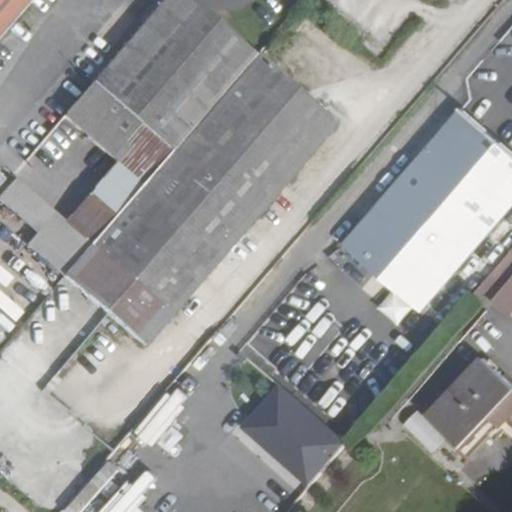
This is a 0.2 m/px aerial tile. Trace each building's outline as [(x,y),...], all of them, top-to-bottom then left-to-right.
[(0,0),(0,35),(30,0),(0,0)] [(191,0),(162,0),(64,116),(115,160),(57,229),(83,252),(62,276),(102,310),(294,88),(191,0)] [(144,347),(337,125),(294,88),(102,310),(144,347)] [(511,207),(511,151),(462,109),(345,245),(422,312),(511,207)] [(34,256),(0,226),(0,281),(6,287),(34,256)] [(34,256),(6,287),(33,310),(60,279),(62,276),(83,252),(57,229),(34,256)] [(511,250),(472,298),(477,302),(511,261),(511,250)] [(511,282),(495,303),(507,314),(511,307),(511,282)] [(511,415),(511,385),(482,357),(427,416),(460,448),(491,415),(502,425),(511,415)] [(218,457),(282,511),(287,511),(322,472),(255,415),(218,457)] [(491,415),(460,448),(471,458),(502,425),(491,415)]
